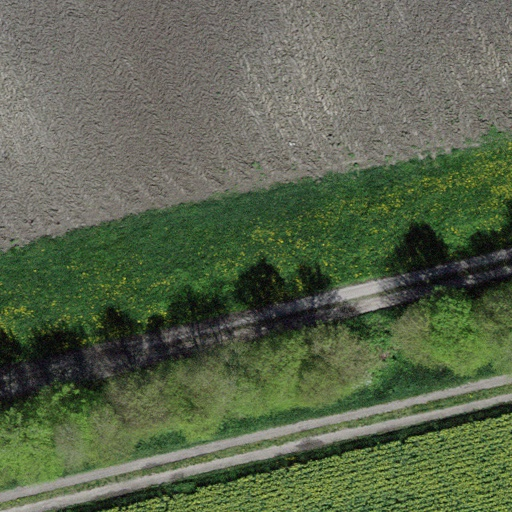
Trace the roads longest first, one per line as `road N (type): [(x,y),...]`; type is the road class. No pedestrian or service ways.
road 1 (track): [(511,264),(0,385)]
road 2 (track): [(82,511),(511,408)]
